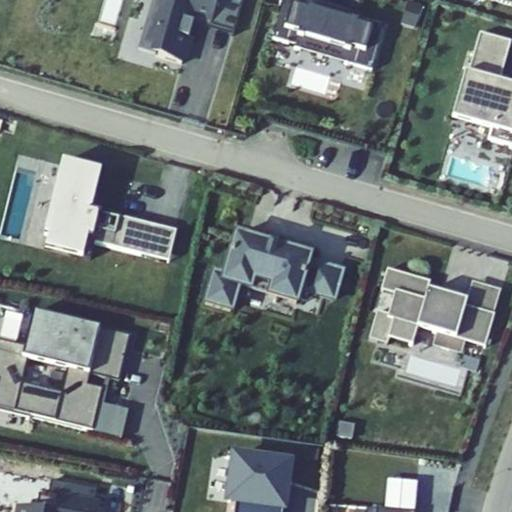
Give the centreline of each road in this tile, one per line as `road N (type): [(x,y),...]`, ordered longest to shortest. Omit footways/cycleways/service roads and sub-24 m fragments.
road 1 (residential): [(261,166),(0,88)]
road 2 (residential): [(511,237),(261,166)]
